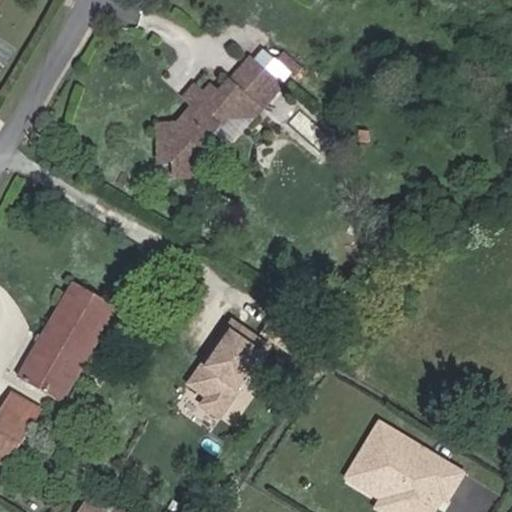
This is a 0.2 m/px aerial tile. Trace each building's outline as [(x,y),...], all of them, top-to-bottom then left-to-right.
[(291,76),(265,53),(255,64),(281,87),(291,76)] [(216,133),(229,119),(254,117),(281,87),(255,64),(250,60),(220,94),(212,87),(204,95),(195,87),(185,99),(194,106),(177,126),(159,126),(161,164),(176,163),(177,179),(205,177),(203,148),(216,133)] [(230,145),(254,117),(229,119),(216,133),(230,145)] [(118,308),(75,283),(19,379),(61,404),(118,308)] [(270,349),(233,324),(213,354),(218,357),(209,370),(204,367),(190,387),(208,400),(203,408),(221,420),(270,349)] [(218,357),(213,354),(204,367),(209,370),(218,357)] [(15,396),(0,421),(0,463),(7,467),(40,411),(15,396)] [(465,475),(381,425),(348,481),(382,502),(387,493),(410,507),(407,511),(435,511),(436,511),(442,501),(447,504),(465,475)] [(387,493),(382,502),(377,511),(378,511),(407,511),(410,507),(387,493)] [(447,504),(442,501),(436,511),(438,511),(444,511),(449,505),(447,504)] [(101,511),(87,503),(82,511),(101,511)]
